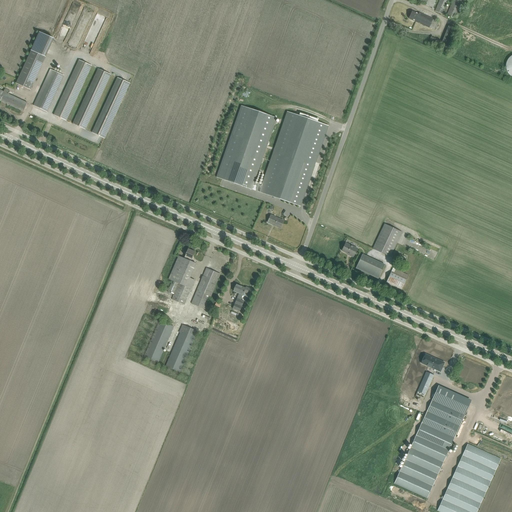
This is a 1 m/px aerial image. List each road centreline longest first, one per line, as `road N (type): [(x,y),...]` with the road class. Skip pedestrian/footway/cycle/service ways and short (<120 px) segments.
road 1 (unclassified): [(301,258),(0,123)]
road 2 (primary): [(297,267),(0,134)]
road 3 (unclassified): [(0,145),(293,276)]
road 4 (unclassified): [(301,258),(391,0)]
road 5 (unclassified): [(293,276),(511,371)]
road 6 (primary): [(511,361),(297,267)]
road 7 (unclassified): [(511,350),(301,258)]
